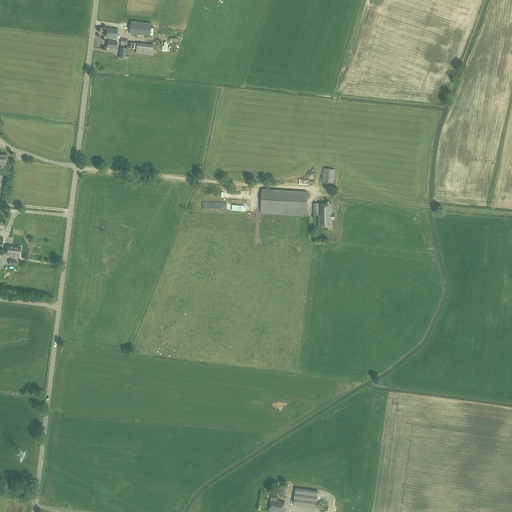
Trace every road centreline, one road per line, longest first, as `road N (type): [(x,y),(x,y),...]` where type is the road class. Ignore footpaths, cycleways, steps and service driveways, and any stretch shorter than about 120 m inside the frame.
road 1 (unclassified): [(34,511),(96,0)]
road 2 (track): [(316,187),(511,214)]
